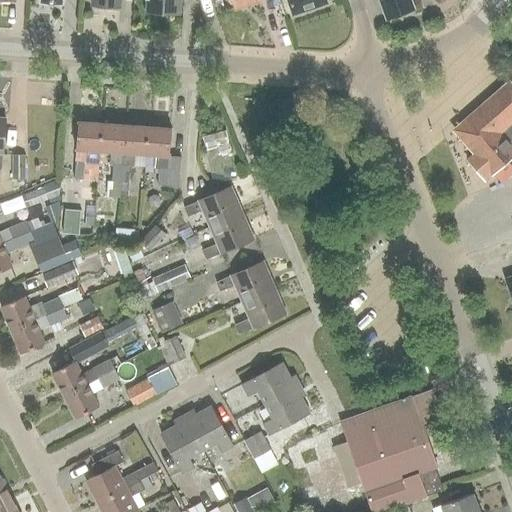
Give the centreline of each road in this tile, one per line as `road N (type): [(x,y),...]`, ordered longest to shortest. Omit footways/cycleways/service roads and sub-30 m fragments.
road 1 (tertiary): [(511,469),(366,71)]
road 2 (unclassified): [(39,466),(299,329),(339,415)]
road 3 (tertiary): [(0,50),(366,71)]
road 4 (residential): [(366,71),(461,37),(494,0)]
